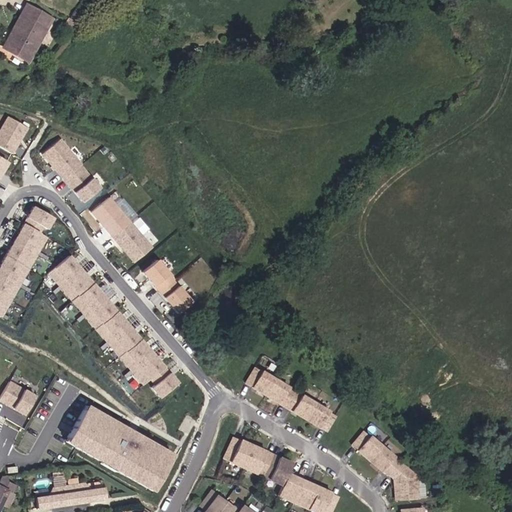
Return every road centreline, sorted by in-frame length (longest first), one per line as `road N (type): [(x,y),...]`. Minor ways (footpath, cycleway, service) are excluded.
road 1 (residential): [(220,397),(48,193),(15,196),(0,221)]
road 2 (residential): [(220,397),(329,461),(381,511)]
road 3 (residential): [(170,511),(220,397)]
